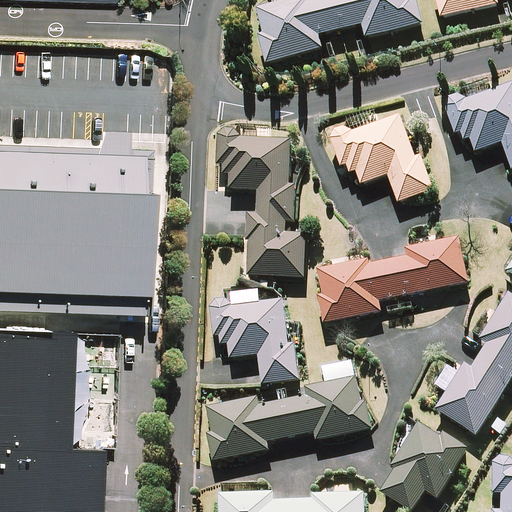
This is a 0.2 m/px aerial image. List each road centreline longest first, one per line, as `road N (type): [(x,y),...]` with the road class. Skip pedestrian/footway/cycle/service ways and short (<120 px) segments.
road 1 (residential): [(182,511),(193,99)]
road 2 (residential): [(511,53),(270,108),(193,99)]
road 3 (residential): [(207,27),(0,19)]
